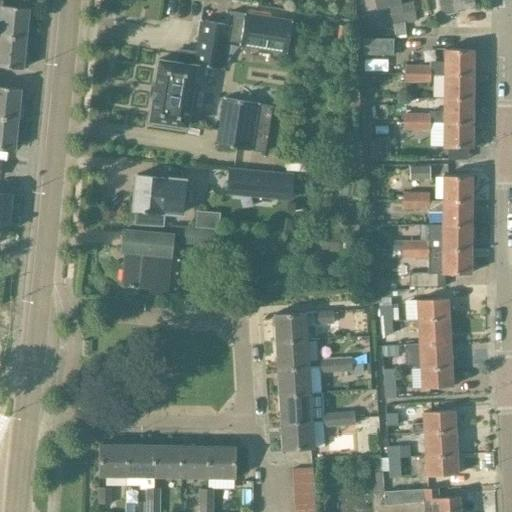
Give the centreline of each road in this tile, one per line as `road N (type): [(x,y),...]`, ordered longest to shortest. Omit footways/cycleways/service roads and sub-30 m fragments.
road 1 (tertiary): [(40,303),(69,0)]
road 2 (residential): [(40,303),(224,322),(242,346),(244,420)]
road 3 (residential): [(505,384),(506,139)]
road 4 (residential): [(244,420),(28,413)]
road 5 (residential): [(506,139),(507,0)]
road 6 (residential): [(511,504),(505,384)]
